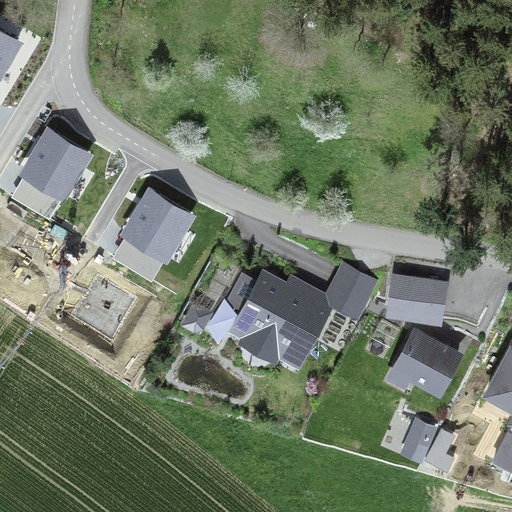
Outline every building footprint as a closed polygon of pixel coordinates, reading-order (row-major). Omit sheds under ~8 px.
[(0,77),(19,46),(0,34),(0,77)] [(90,155),(47,131),(22,175),(25,177),(61,197),(65,199),(90,155)] [(61,197),(25,177),(13,198),(49,218),(61,197)] [(192,217),(149,192),(124,236),(127,238),(163,258),(167,261),(192,217)] [(34,241),(0,220),(0,275),(10,281),(34,241)] [(163,258),(127,238),(115,259),(151,279),(163,258)] [(353,320),(371,287),(342,270),(324,303),(353,320)] [(141,300),(94,272),(68,315),(114,343),(141,300)] [(289,366),(324,303),(289,284),(285,290),(258,275),(227,332),(289,366)] [(438,315),(442,282),(394,276),(390,309),(438,315)] [(185,323),(194,328),(201,326),(209,312),(195,304),(185,323)] [(437,398),(462,356),(415,330),(388,378),(408,389),(411,383),(437,398)] [(511,346),(484,397),(511,412),(511,414),(507,425),(511,428),(511,346)] [(435,427),(416,419),(401,454),(419,462),(435,427)] [(454,436),(441,428),(424,460),(447,473),(454,459),(445,454),(454,436)] [(511,435),(508,433),(492,463),(511,473),(511,435)]
